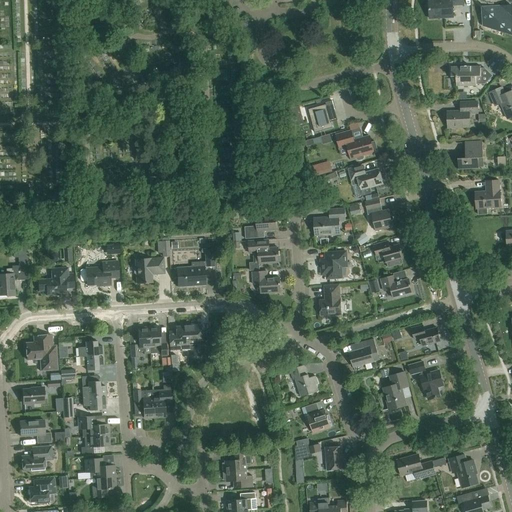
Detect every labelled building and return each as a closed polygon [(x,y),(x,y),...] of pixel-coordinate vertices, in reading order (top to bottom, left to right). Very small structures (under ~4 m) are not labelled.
[(436,0),(428,1),(429,19),(453,18),(453,6),(464,5),(463,0),(436,0)] [(511,34),(511,5),(482,7),(483,26),(511,34)] [(454,80),(456,81),(456,86),(476,86),(476,84),(485,84),(493,76),(485,68),(480,68),(480,66),(451,66),(451,77),(452,76),(452,79),(454,80)] [(495,90),(501,88),(498,81),(493,84),(495,90)] [(501,88),(495,90),(489,93),(495,106),(501,104),(507,119),(511,117),(511,91),(505,94),(502,87),(501,88)] [(460,103),(460,112),(447,112),(448,128),(470,127),(469,114),(478,114),(478,102),(460,103)] [(334,128),(328,105),(310,110),(316,133),(334,128)] [(337,135),(340,149),(349,146),(352,159),(375,153),(370,137),(355,141),(352,131),(337,135)] [(466,158),(458,159),(458,169),(473,169),(479,168),(479,167),(483,167),(482,142),(465,143),(466,158)] [(313,166),(316,176),(333,171),(330,161),(313,166)] [(364,165),(348,170),(352,185),(359,183),(360,189),(359,189),(361,196),(371,193),(370,187),(383,184),(379,169),(366,173),(364,165)] [(485,180),(486,192),(475,193),(476,209),(478,209),(479,214),(488,214),(487,209),(501,208),(500,191),(499,191),(499,179),(485,180)] [(391,216),(390,216),(389,209),(382,211),(380,199),(365,202),(368,215),(371,214),(375,231),(393,227),(391,220),(392,220),(393,219),(393,218),(393,217),(392,216),(391,216)] [(345,219),(344,208),(330,209),(331,218),(315,219),(316,235),(339,233),(338,219),(345,219)] [(276,215),(266,216),(265,209),(256,210),(257,216),(256,216),(257,231),(250,231),(251,238),(265,237),(264,230),(277,229),(276,215)] [(234,241),(242,241),(241,232),(233,233),(234,241)] [(279,262),(278,247),(263,248),(262,240),(248,241),(249,253),(258,252),(259,264),(279,262)] [(403,258),(399,244),(387,247),(386,242),(373,245),(376,256),(383,254),(386,263),(403,258)] [(72,248),(63,248),(64,262),(73,261),(72,248)] [(326,259),(321,260),(322,275),(327,274),(327,279),(342,278),(341,267),(347,266),(346,251),(325,253),(326,259)] [(214,266),(213,252),(205,252),(205,261),(191,262),(191,267),(176,268),(178,287),(205,285),(204,267),(214,266)] [(164,274),(163,258),(135,260),(135,268),(134,269),(134,273),(136,274),(137,284),(152,282),(152,274),(164,274)] [(118,277),(117,261),(102,262),(102,267),(86,268),(87,285),(101,284),(101,286),(110,285),(110,278),(118,277)] [(0,297),(6,298),(6,297),(15,296),(14,276),(28,275),(27,270),(27,265),(12,266),(12,269),(6,269),(6,274),(0,274),(0,297)] [(46,291),(47,296),(56,295),(56,293),(66,293),(66,289),(74,288),(73,274),(68,274),(68,268),(51,269),(52,269),(53,279),(38,280),(38,291),(46,291)] [(281,292),(280,278),(267,278),(266,271),(253,272),(253,284),(260,284),(261,293),(281,292)] [(412,292),(409,279),(396,282),(394,275),(381,279),(384,291),(391,289),(393,298),(412,292)] [(371,292),(373,292),(380,291),(377,280),(370,282),(369,282),(371,292)] [(341,314),(340,299),(339,285),(325,286),(325,297),(326,297),(326,300),(319,301),(321,316),(341,314)] [(188,325),(190,349),(197,349),(197,352),(210,351),(209,338),(202,339),(201,325),(194,326),(193,324),(188,325)] [(190,349),(188,325),(183,325),(183,326),(175,327),(176,340),(169,341),(170,350),(190,349)] [(441,341),(437,327),(424,331),(423,325),(411,328),(414,339),(420,338),(423,346),(441,341)] [(148,328),(150,354),(161,353),(161,356),(167,355),(166,343),(160,344),(159,327),(148,328)] [(150,354),(148,328),(138,328),(139,344),(130,345),(131,357),(138,357),(138,353),(144,352),(144,354),(150,354)] [(394,340),(402,338),(400,330),(392,332),(394,340)] [(382,336),(384,343),(393,340),(391,333),(382,336)] [(34,343),(26,343),(27,360),(39,359),(40,371),(46,371),(57,370),(56,364),(55,346),(51,346),(51,335),(33,336),(34,343)] [(58,338),(59,347),(74,346),(73,337),(58,338)] [(353,367),(374,361),(380,360),(374,339),(362,342),(364,348),(350,353),(353,367)] [(86,356),(103,355),(102,346),(97,346),(97,341),(85,342),(86,356)] [(103,355),(86,356),(86,357),(79,357),(79,366),(87,366),(87,371),(99,370),(98,365),(104,364),(103,355)] [(444,381),(442,380),(439,370),(426,374),(425,370),(423,361),(409,366),(411,374),(420,372),(421,375),(420,376),(424,391),(426,390),(428,400),(440,396),(439,392),(438,391),(436,387),(444,385),(443,383),(444,381)] [(318,391),(316,384),(318,384),(315,376),(309,378),(308,374),(307,375),(304,365),(290,369),(293,380),(295,379),(301,397),(318,391)] [(401,389),(409,386),(405,372),(390,376),(393,386),(384,388),(390,409),(405,405),(401,389)] [(82,377),(82,388),(83,397),(106,395),(105,386),(100,386),(100,381),(98,381),(97,376),(82,377)] [(153,392),(154,417),(165,417),(164,399),(171,399),(170,385),(163,385),(163,392),(159,393),(159,391),(153,392)] [(44,402),(43,387),(35,388),(35,389),(22,390),(23,404),(44,402)] [(153,392),(153,390),(140,391),(140,390),(133,390),(134,403),(141,402),(141,401),(142,401),(144,418),(154,417),(153,392)] [(106,395),(83,397),(83,406),(89,405),(90,411),(101,410),(101,405),(106,404),(106,395)] [(63,418),(74,418),(73,398),(62,399),(62,405),(63,411),(63,418)] [(332,426),(328,415),(327,415),(325,410),(322,411),(321,411),(319,411),(317,403),(302,408),(307,424),(310,423),(313,432),(332,426)] [(390,412),(391,422),(406,420),(404,410),(390,412)] [(94,416),(77,417),(78,430),(82,429),(82,437),(84,437),(108,435),(108,424),(95,425),(94,416)] [(51,442),(51,433),(45,433),(44,420),(19,422),(20,437),(37,435),(37,443),(51,442)] [(85,447),(81,447),(81,454),(93,453),(93,447),(109,446),(108,435),(84,437),(85,447)] [(57,439),(58,447),(68,446),(67,438),(57,439)] [(307,447),(309,454),(321,451),(319,444),(307,447)] [(52,459),(51,446),(34,448),(35,456),(22,456),(23,471),(31,470),(31,472),(36,471),(45,471),(44,460),(52,459)] [(344,469),(344,457),(342,458),(341,446),(325,448),(327,470),(344,469)] [(226,471),(247,470),(246,464),(251,463),(251,452),(235,453),(236,460),(225,460),(226,471)] [(435,474),(432,461),(421,464),(418,454),(397,460),(401,475),(415,472),(417,479),(435,474)] [(465,455),(449,459),(452,473),(457,471),(462,487),(478,483),(474,469),(476,469),(474,460),(467,462),(465,455)] [(103,458),(90,459),(84,459),(85,473),(95,472),(95,478),(115,477),(114,465),(103,466),(103,458)] [(117,469),(124,468),(122,460),(116,462),(117,469)] [(247,470),(226,471),(226,482),(234,481),(234,488),(253,487),(252,475),(247,476),(247,470)] [(115,477),(95,478),(96,484),(92,484),(93,498),(106,497),(105,489),(116,489),(115,477)] [(33,487),(29,487),(30,502),(36,502),(36,503),(49,503),(48,494),(56,493),(55,479),(33,480),(33,487)] [(254,509),(257,509),(256,499),(255,492),(243,493),(244,499),(228,500),(228,511),(248,510),(254,509)] [(479,498),(474,500),(472,492),(457,496),(459,504),(464,503),(466,511),(483,511),(482,509),(491,506),(487,495),(479,498)] [(310,503),(310,511),(330,511),(330,506),(329,498),(318,498),(318,502),(310,503)] [(330,506),(330,511),(347,511),(347,500),(338,501),(338,506),(330,506)] [(427,511),(426,501),(413,502),(413,509),(408,509),(408,510),(395,511),(427,511)]
